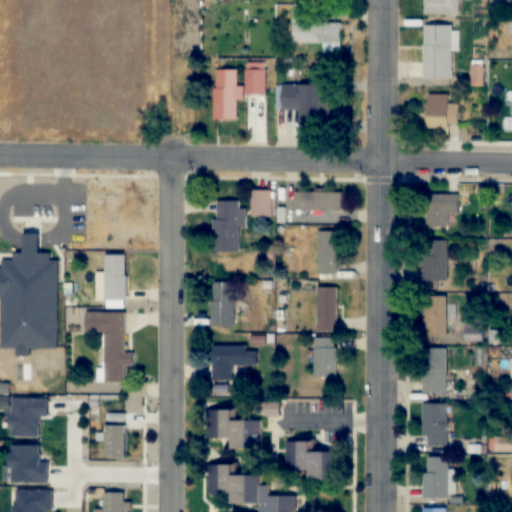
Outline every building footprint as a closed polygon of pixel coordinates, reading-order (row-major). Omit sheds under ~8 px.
[(425,0),(425,15),(459,15),(459,0),(425,0)] [(293,43),(323,43),(323,52),(341,52),(341,22),(312,22),(312,7),(293,7),(293,43)] [(453,79),(453,25),(424,25),(424,79),(453,79)] [(215,121),(238,121),(238,100),(243,100),(243,86),(238,86),(238,69),(215,69),(215,121)] [(265,69),(246,69),(246,95),(265,95),(265,69)] [(330,85),(282,85),(282,111),(301,111),(301,125),(329,126),(330,85)] [(450,129),(450,125),(459,125),(459,104),(449,104),(449,94),(427,94),(427,129),(450,129)] [(251,218),(272,218),(272,191),(251,191),(251,218)] [(342,210),(342,193),(295,193),(295,210),(342,210)] [(447,214),(458,214),(458,194),(427,194),(427,227),(447,227),(447,214)] [(245,229),(245,202),(215,202),(215,252),(240,252),(240,229),(245,229)] [(318,273),(339,273),(339,232),(318,232),(318,273)] [(448,281),(448,244),(426,244),(426,281),(448,281)] [(97,272),(97,301),(108,301),(108,306),(126,306),(126,255),(106,255),(106,272),(97,272)] [(212,282),(212,327),(235,327),(235,282),(212,282)] [(338,288),(319,287),(318,330),(337,330),(338,288)] [(425,296),(425,335),(447,335),(447,296),(425,296)] [(126,313),(86,313),(86,335),(104,335),(104,383),(125,383),(125,366),(133,366),(133,354),(125,354),(126,313)] [(466,319),(466,340),(483,340),(483,319),(466,319)] [(337,378),(337,338),(315,338),(315,378),(337,378)] [(213,381),(233,381),(233,366),(246,366),(246,345),(213,345),(213,381)] [(447,347),(423,347),(423,391),(447,391),(447,347)] [(447,403),(423,403),(423,445),(447,445),(447,403)] [(232,450),(262,450),(262,421),(232,421),(232,410),(209,410),(208,439),(232,440),(232,450)] [(125,458),(125,425),(105,425),(105,458),(125,458)] [(310,442),(287,442),(287,471),(309,471),(309,481),(335,482),(335,453),(310,453),(310,442)] [(424,497),(447,497),(447,457),(424,457),(424,497)] [(297,511),(297,496),(270,496),(269,485),(260,485),(260,475),(235,475),(231,465),(210,465),(210,493),(230,493),(234,504),(260,504),(259,511),(297,511)] [(124,511),(132,511),(132,501),(125,501),(125,492),(103,492),(104,510),(94,510),(93,511),(124,511)]
